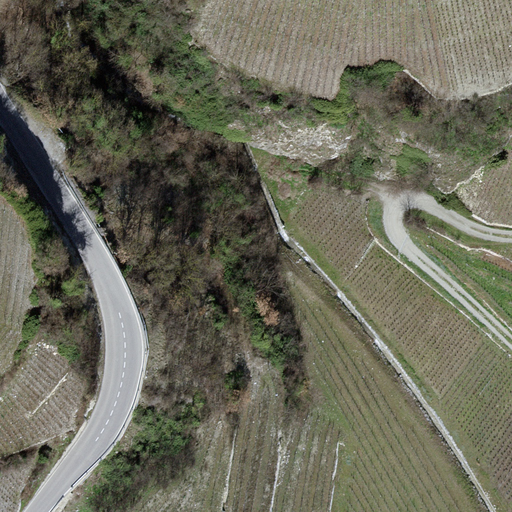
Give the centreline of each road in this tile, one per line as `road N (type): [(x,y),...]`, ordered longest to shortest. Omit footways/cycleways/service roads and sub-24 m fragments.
road 1 (tertiary): [(32,511),(94,431),(111,322),(94,259),(0,108)]
road 2 (track): [(511,236),(463,224),(411,197),(398,200),(390,220),(403,244),(511,344)]
